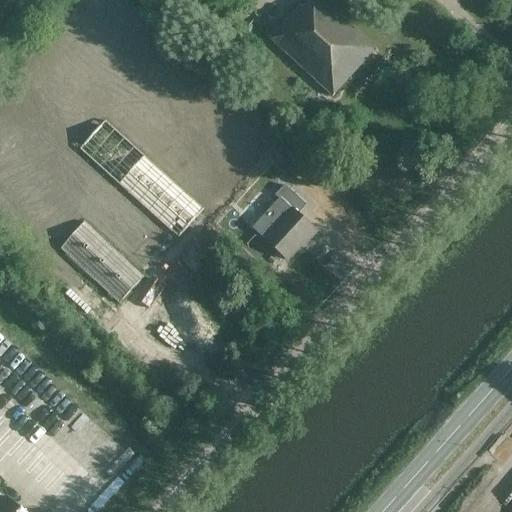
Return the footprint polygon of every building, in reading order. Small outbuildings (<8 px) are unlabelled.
[(234,72),(272,31),(238,0),(217,0),(189,30),(234,72)] [(333,98),(375,51),(318,0),(313,0),(303,11),(300,8),(270,41),(333,98)] [(0,124),(18,103),(10,95),(0,106),(0,124)] [(204,212),(148,161),(106,123),(80,152),(179,240),(204,212)] [(289,211),(262,239),(287,262),(315,232),(298,216),(305,208),(283,188),(274,198),(289,211)] [(120,305),(144,279),(86,224),(61,251),(120,305)] [(197,285),(217,262),(194,242),(174,264),(197,285)] [(214,361),(235,339),(202,310),(208,304),(188,286),(142,336),(171,362),(191,340),(214,361)] [(0,511),(20,511),(6,499),(0,504),(0,511)]
